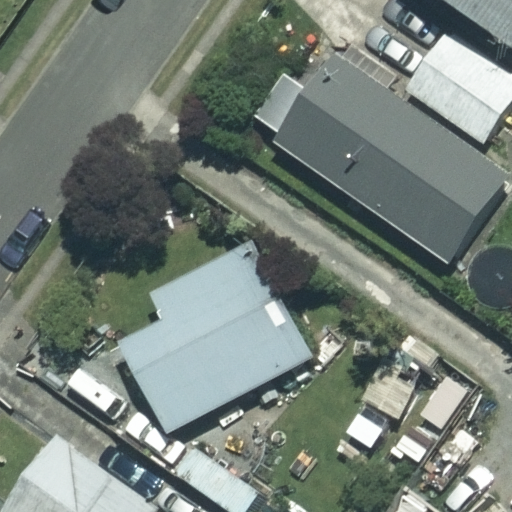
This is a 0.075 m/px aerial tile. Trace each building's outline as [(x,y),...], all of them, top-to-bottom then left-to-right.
[(511,0),(448,0),(511,44),(511,0)] [(511,136),(511,73),(459,42),(424,102),(504,150),(511,136)] [(332,98),(304,78),(265,135),(468,274),(511,210),(511,174),(354,66),(332,98)] [(328,369),(267,255),(171,305),(186,334),(142,357),(188,444),(328,369)] [(164,511),(74,451),(32,511),(164,511)]
